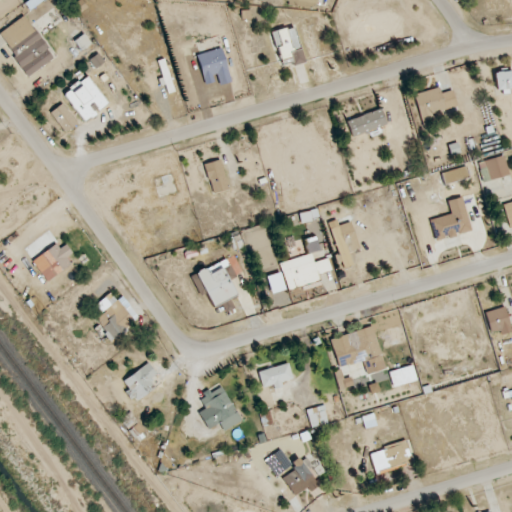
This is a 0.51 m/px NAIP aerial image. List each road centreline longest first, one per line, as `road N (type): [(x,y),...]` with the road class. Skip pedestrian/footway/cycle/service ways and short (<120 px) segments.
road 1 (residential): [(66,176),(0,94),(472,48)]
road 2 (residential): [(66,176),(196,353),(511,260)]
road 3 (residential): [(511,41),(175,136),(66,176)]
road 4 (residential): [(366,511),(511,469)]
